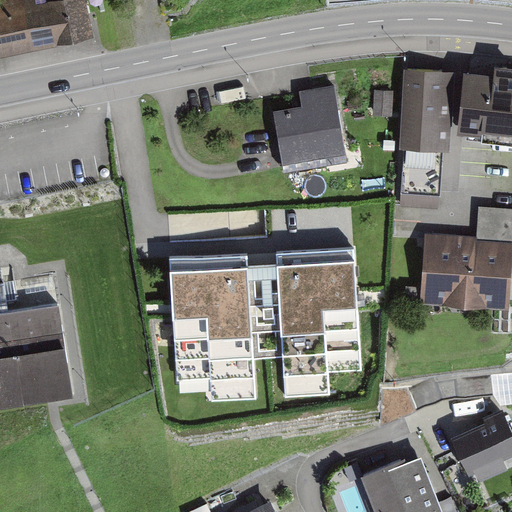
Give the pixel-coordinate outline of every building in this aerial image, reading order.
[(0,0),(0,53),(58,42),(58,40),(94,32),(87,0),(0,0)] [(454,70),(407,68),(401,195),(439,197),(441,151),(451,151),(454,70)] [(511,74),(470,70),(464,132),(511,136),(511,74)] [(302,104),(277,108),(285,161),(346,152),(336,83),(300,88),(302,104)] [(378,88),(377,114),(396,114),(397,88),(378,88)] [(477,235),(511,236),(511,206),(479,204),(477,235)] [(425,232),(421,302),(509,308),(511,267),(511,236),(477,235),(425,232)] [(248,253),(170,257),(177,379),(211,377),(212,401),(258,398),(255,359),(284,357),(286,396),(331,393),(330,373),(363,371),(356,247),(276,251),(277,264),(248,266),(248,253)] [(0,406),(76,396),(63,304),(10,312),(6,283),(0,283),(0,406)] [(511,423),(507,411),(458,431),(478,481),(509,468),(506,462),(511,459),(511,423)] [(427,511),(407,457),(365,472),(380,511),(427,511)] [(280,511),(275,501),(250,511),(280,511)]
